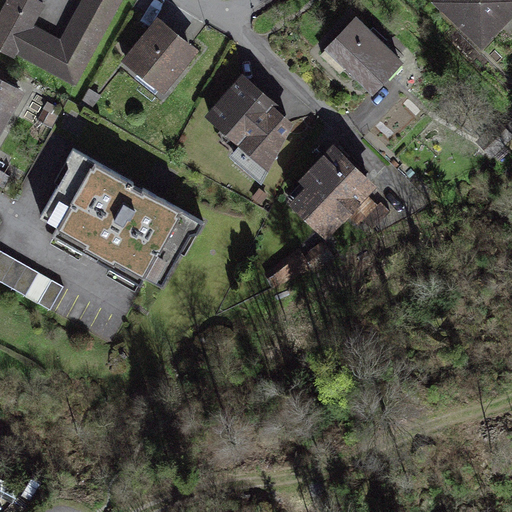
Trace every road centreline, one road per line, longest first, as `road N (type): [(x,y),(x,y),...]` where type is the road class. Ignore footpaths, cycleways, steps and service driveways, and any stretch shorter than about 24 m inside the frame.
road 1 (residential): [(227,23),(384,167)]
road 2 (residential): [(0,207),(17,233),(116,291)]
